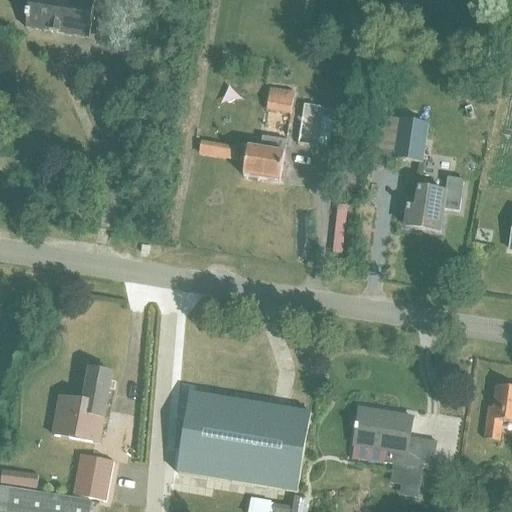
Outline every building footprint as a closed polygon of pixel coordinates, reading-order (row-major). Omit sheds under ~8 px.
[(31,0),(26,28),(90,38),(96,0),(31,0)] [(269,101),(267,112),(291,116),(293,104),(294,94),(270,90),(269,101)] [(298,146),(318,149),(324,109),(304,106),(298,146)] [(395,160),(397,121),(380,120),(377,159),(395,160)] [(395,161),(423,165),(429,126),(400,121),(395,161)] [(280,184),(287,143),(263,139),(261,151),(248,149),(244,178),(280,184)] [(408,209),(405,229),(440,234),(444,212),(460,214),(464,183),(449,180),(446,194),(419,190),(416,210),(408,209)] [(460,231),(459,239),(469,240),(470,233),(460,231)] [(84,403),(61,399),(54,437),(99,446),(100,445),(98,444),(98,445),(93,444),(94,438),(101,439),(112,375),(90,371),(84,403)] [(489,409),(485,441),(500,443),(502,423),(511,424),(511,388),(508,390),(497,388),(494,410),(489,409)] [(191,395),(178,475),(297,495),(311,415),(191,395)] [(384,465),(417,470),(421,447),(408,445),(412,420),(359,411),(357,426),(355,426),(354,431),(356,431),(351,462),(383,467),(384,465)] [(107,504),(114,463),(81,457),(73,497),(107,504)] [(0,489),(0,511),(90,511),(92,504),(0,489)] [(251,500),(249,511),(307,511),(309,501),(295,499),(293,508),(271,505),(271,503),(251,500)]
